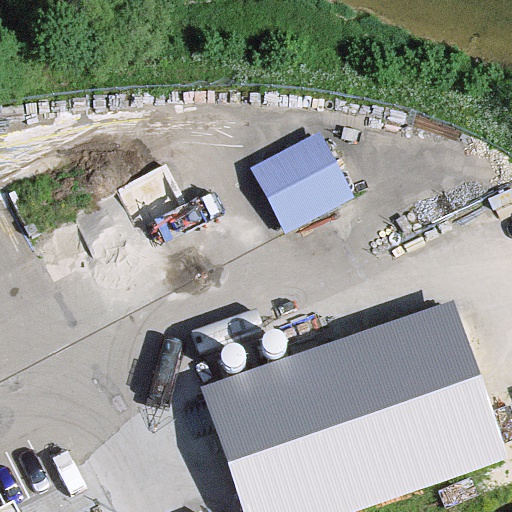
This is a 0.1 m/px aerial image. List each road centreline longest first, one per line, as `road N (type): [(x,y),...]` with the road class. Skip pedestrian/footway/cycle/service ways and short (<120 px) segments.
road 1 (residential): [(144,511),(80,389),(0,430)]
road 2 (unknown): [(80,389),(0,264)]
